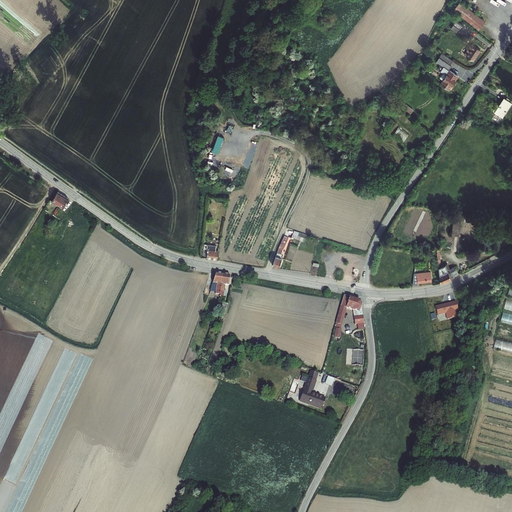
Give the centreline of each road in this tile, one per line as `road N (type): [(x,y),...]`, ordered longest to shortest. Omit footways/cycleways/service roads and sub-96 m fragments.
road 1 (tertiary): [(0,141),(161,253),(364,293)]
road 2 (tertiary): [(364,293),(380,231),(511,32)]
road 3 (tertiary): [(302,511),(370,375),(364,293)]
road 4 (track): [(236,147),(253,133),(269,134),(309,157),(265,276)]
road 5 (tertiary): [(511,256),(446,287),(364,293)]
